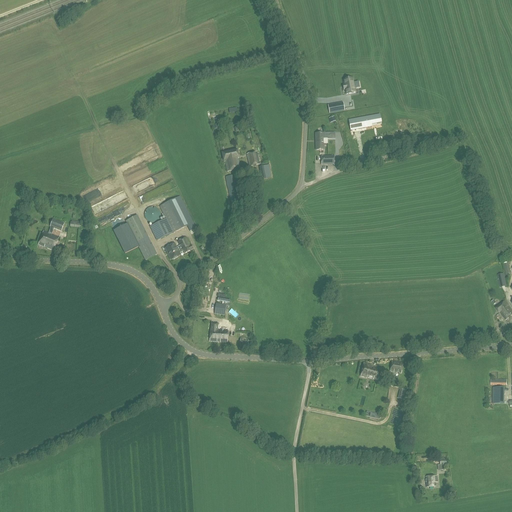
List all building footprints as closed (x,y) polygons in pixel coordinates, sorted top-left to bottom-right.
[(353,78),(344,80),(347,94),(356,92),(355,89),(357,88),(356,82),(354,82),(353,78)] [(343,102),(328,105),(330,113),(344,110),(343,102)] [(380,115),(349,120),(351,131),(366,128),(366,127),(371,126),(371,125),(381,123),(380,115)] [(323,133),(315,134),(316,142),(316,150),(324,150),(324,144),(327,144),(327,139),(326,139),(325,137),(324,137),(324,133),(323,133)] [(423,137),(414,140),(415,147),(425,145),(423,137)] [(365,143),(343,146),(345,155),(359,153),(359,155),(367,154),(365,143)] [(240,169),(238,158),(239,157),(237,150),(222,153),(224,161),(224,162),(225,162),(227,172),(240,169)] [(260,165),(257,152),(247,154),(249,167),(260,165)] [(334,165),(334,156),(321,156),(321,165),(334,165)] [(259,167),(262,179),(271,177),(269,165),(259,167)] [(233,175),(226,177),(232,205),(238,204),(234,186),(236,185),(233,175)] [(166,219),(150,227),(157,241),(172,234),(187,226),(190,232),(196,229),(180,196),(160,206),(166,219)] [(158,209),(157,208),(156,208),(156,207),(155,207),(154,207),(153,207),(152,207),(150,207),(149,208),(148,208),(147,209),(146,210),(146,211),(145,212),(145,213),(145,214),(145,215),(145,216),(145,217),(146,218),(146,219),(147,220),(148,221),(149,222),(150,222),(151,222),(151,223),(152,223),(153,223),(154,223),(155,222),(156,222),(157,222),(157,221),(158,221),(158,220),(159,220),(159,219),(160,219),(160,218),(160,217),(161,216),(161,215),(161,214),(161,213),(160,212),(160,211),(160,210),(159,210),(158,209)] [(145,260),(157,255),(147,237),(146,237),(135,216),(126,221),(127,224),(114,231),(125,253),(139,247),(145,260)] [(53,219),(50,227),(53,228),(61,231),(64,224),(53,219)] [(54,251),(59,237),(43,231),(38,245),(44,247),(54,251)] [(177,241),(180,246),(178,247),(181,252),(183,251),(184,254),(191,250),(193,249),(191,245),(190,246),(186,237),(177,241)] [(179,253),(181,252),(178,247),(176,247),(175,244),(165,248),(171,260),(180,255),(179,253)] [(504,276),(498,278),(500,288),(507,286),(504,276)] [(511,315),(511,311),(508,306),(509,306),(505,301),(495,308),(499,313),(500,312),(506,320),(511,315)] [(214,314),(225,315),(226,305),(216,303),(214,314)] [(210,342),(218,342),(219,330),(218,330),(218,324),(211,323),(211,329),(210,329),(210,342)] [(228,330),(219,330),(218,342),(227,342),(228,330)] [(391,363),(390,371),(402,373),(403,365),(403,363),(401,362),(392,361),(391,363)] [(378,380),(381,369),(371,366),(371,365),(364,363),(361,376),(367,378),(367,377),(378,380)] [(505,388),(504,388),(493,388),(492,404),(505,405),(505,388)] [(438,483),(437,476),(425,477),(426,487),(436,487),(436,483),(438,483)]
